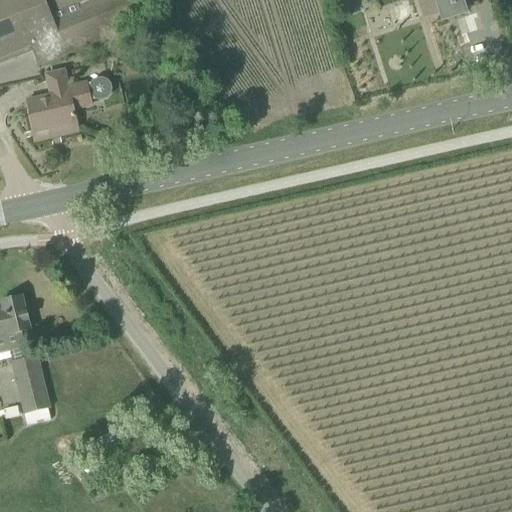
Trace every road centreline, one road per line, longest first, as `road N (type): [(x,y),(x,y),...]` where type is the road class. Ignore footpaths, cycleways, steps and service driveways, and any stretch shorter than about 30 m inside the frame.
road 1 (tertiary): [(41,205),(511,98)]
road 2 (unclassified): [(271,511),(41,205)]
